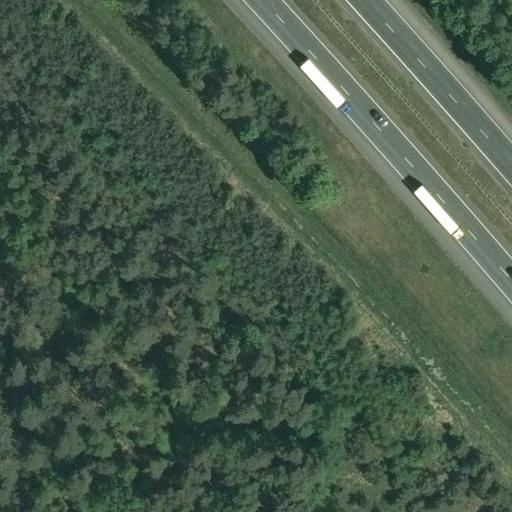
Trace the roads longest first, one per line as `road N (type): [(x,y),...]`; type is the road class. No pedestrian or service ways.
road 1 (motorway): [(255,0),(511,284)]
road 2 (motorway): [(511,166),(362,0)]
